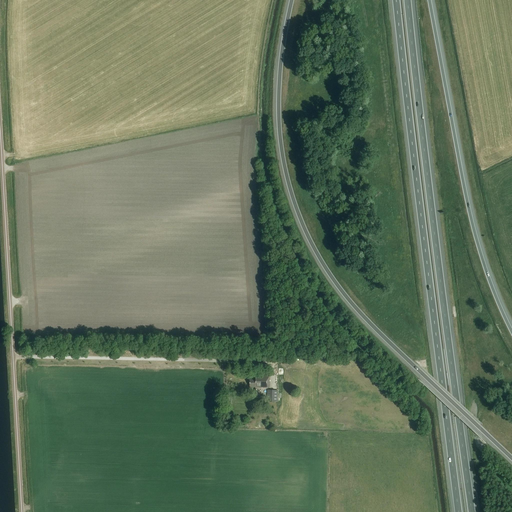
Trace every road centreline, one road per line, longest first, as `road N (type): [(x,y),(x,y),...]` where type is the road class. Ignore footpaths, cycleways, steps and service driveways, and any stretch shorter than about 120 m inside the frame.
road 1 (trunk): [(292,0),(278,109),(300,219),(356,308),(511,458)]
road 2 (motorway): [(472,511),(407,0)]
road 3 (motorway): [(395,0),(457,511)]
road 4 (trunk): [(511,330),(480,250),(430,0)]
road 5 (unclassified): [(268,361),(13,356)]
road 6 (unclassified): [(13,356),(0,127)]
road 7 (unclassified): [(21,511),(13,356)]
